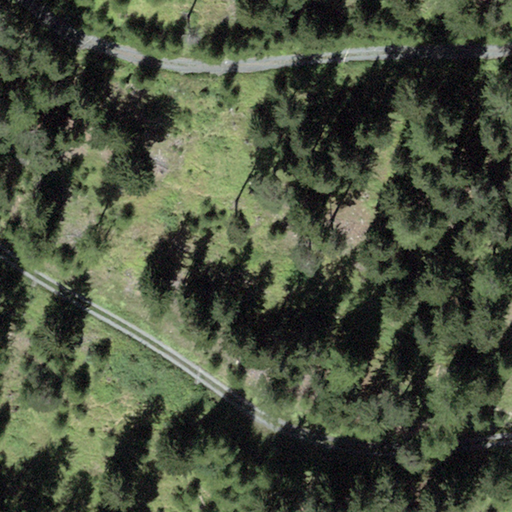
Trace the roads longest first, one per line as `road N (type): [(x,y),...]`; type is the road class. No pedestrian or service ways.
road 1 (track): [(0,246),(278,426),(334,445),(511,442)]
road 2 (track): [(511,45),(193,67),(96,47),(0,6)]
